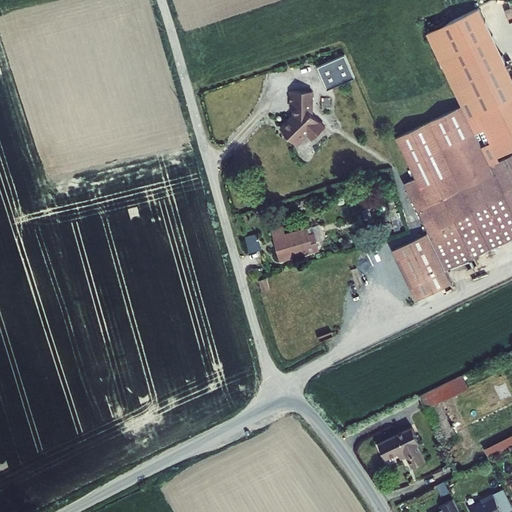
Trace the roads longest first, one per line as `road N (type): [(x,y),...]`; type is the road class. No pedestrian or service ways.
road 1 (unclassified): [(161,0),(277,401)]
road 2 (tertiary): [(277,401),(66,511)]
road 3 (tertiary): [(381,511),(309,413),(277,401)]
